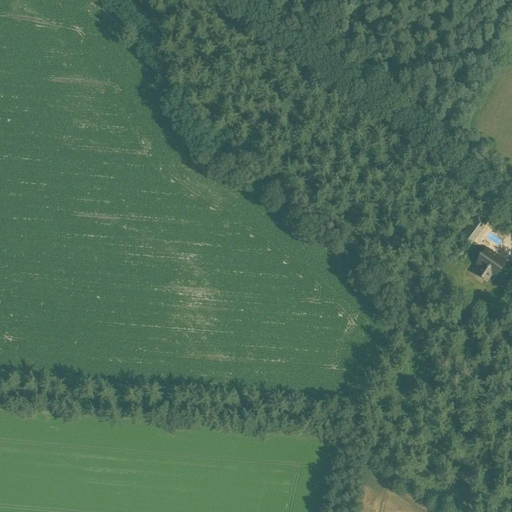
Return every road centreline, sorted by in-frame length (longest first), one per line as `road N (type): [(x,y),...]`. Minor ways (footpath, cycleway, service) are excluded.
road 1 (track): [(224,0),(511,199)]
road 2 (track): [(345,415),(391,315),(458,263),(505,186)]
